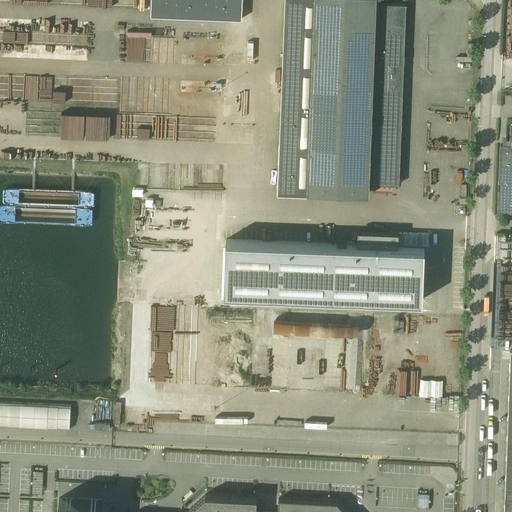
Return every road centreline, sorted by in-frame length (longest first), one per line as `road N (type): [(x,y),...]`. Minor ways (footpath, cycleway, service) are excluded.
road 1 (unclassified): [(468,511),(488,0)]
road 2 (unknown): [(134,405),(421,416),(435,405),(441,302)]
road 3 (unknown): [(265,203),(221,217),(212,260),(229,292),(441,302)]
road 4 (unknown): [(0,145),(266,148)]
road 5 (unknown): [(266,77),(265,30),(252,26),(103,20),(99,68)]
road 6 (unknown): [(472,2),(420,5),(415,204)]
road 7 (unknown): [(266,77),(99,68)]
road 8 (unknown): [(415,204),(265,203)]
